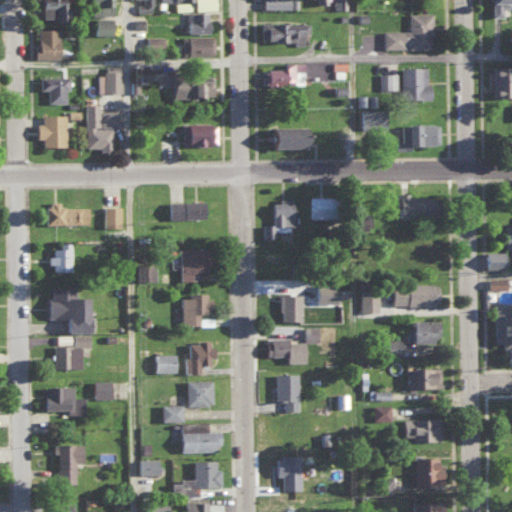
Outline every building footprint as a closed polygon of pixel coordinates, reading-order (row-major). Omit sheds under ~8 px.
[(62,0),(38,0),(38,16),(53,16),(53,20),(62,20),(62,0)] [(109,0),(85,0),(86,15),(110,14),(109,0)] [(148,0),(139,0),(140,3),(135,3),(135,11),(149,11),(148,0)] [(211,0),(191,0),(192,9),(212,8),(211,0)] [(288,8),(288,0),(260,0),(260,7),(288,8)] [(344,8),(343,0),(331,0),(331,8),(344,8)] [(487,0),(487,15),(499,15),(499,5),(506,5),(506,0),(487,0)] [(191,10),(191,1),(173,2),(173,10),(191,10)] [(205,11),(184,11),(184,31),(205,31),(205,11)] [(380,29),(380,47),(400,48),(400,46),(428,46),(428,12),(406,12),(405,30),(380,29)] [(109,17),(92,17),(92,34),(109,33),(109,17)] [(257,22),(258,40),(292,39),(292,44),(301,44),(301,32),(306,31),(306,21),(257,22)] [(57,28),(36,27),(35,44),(31,44),(31,57),(56,58),(57,28)] [(143,48),(159,49),(159,36),(144,35),(143,48)] [(180,35),(180,54),(211,54),(211,35),(180,35)] [(281,68),(262,67),(262,84),(291,84),(291,69),(301,70),(301,61),(281,61),(281,68)] [(120,91),(119,65),(102,66),(102,73),(96,73),(96,92),(120,91)] [(428,97),(427,82),(424,82),(423,65),(399,66),(399,98),(428,97)] [(511,65),(489,65),(488,95),(511,96),(511,88),(511,65)] [(147,78),(147,67),(130,67),(130,79),(147,78)] [(394,89),(395,72),(377,71),(377,88),(394,89)] [(211,74),(169,73),(169,96),(211,96),(211,74)] [(64,74),(37,75),(37,88),(45,88),(45,102),(64,101),(64,74)] [(374,94),(355,93),(355,105),(374,106),(374,94)] [(119,109),(97,109),(97,103),(82,103),(82,147),(97,146),(97,151),(109,150),(109,125),(119,125),(119,109)] [(357,126),(383,127),(383,108),(358,107),(357,126)] [(39,145),(62,145),(62,114),(39,114),(39,123),(33,122),(33,138),(39,138),(39,145)] [(180,122),(180,143),(214,144),(214,122),(180,122)] [(436,143),(436,122),(399,122),(399,141),(393,141),(393,149),(406,149),(406,144),(436,143)] [(268,125),(268,146),(303,145),(302,125),(268,125)] [(406,196),(406,191),(395,191),(396,217),(431,216),(430,195),(406,196)] [(325,194),(305,195),(305,217),(326,216),(325,194)] [(259,237),(271,236),(271,230),(289,230),(289,198),(268,198),(268,223),(259,223),(259,237)] [(201,199),(165,200),(165,217),(201,216),(201,199)] [(43,222),(85,222),(85,205),(56,206),(56,200),(43,200),(43,222)] [(101,226),(117,226),(117,205),(101,205),(101,226)] [(355,227),(367,227),(368,213),(356,213),(355,227)] [(511,251),(511,222),(500,222),(500,245),(511,245),(511,251)] [(69,269),(68,241),(56,241),(56,246),(47,246),(48,270),(69,269)] [(177,279),(192,279),(192,271),(204,270),(203,246),(177,247),(177,279)] [(501,250),(482,251),(482,267),(501,267),(501,250)] [(152,280),(152,261),(133,262),(133,280),(152,280)] [(484,288),(503,288),(503,278),(485,278),(484,288)] [(333,282),(311,283),(311,302),(333,302),(333,282)] [(388,304),(435,303),(435,283),(388,283),(388,304)] [(83,331),(84,295),(71,295),(71,287),(45,287),(44,316),(62,316),(62,331),(83,331)] [(179,325),(211,324),(211,315),(207,315),(207,291),(186,292),(186,296),(178,296),(179,325)] [(376,310),(375,291),(358,291),(358,311),(376,310)] [(277,320),(298,319),(297,293),(276,293),(277,320)] [(499,348),(511,347),(511,303),(490,304),(491,342),(499,342),(499,348)] [(435,319),(406,320),(407,341),(436,340),(435,319)] [(314,341),(314,325),(300,325),(300,340),(314,341)] [(71,345),(86,345),(86,332),(70,333),(71,345)] [(264,354),(283,355),(283,361),(301,362),(301,340),(285,340),(285,337),(264,336),(264,354)] [(399,337),(383,336),(383,354),(398,354),(399,337)] [(196,364),(209,363),(208,340),(185,340),(185,355),(182,355),(182,372),(197,371),(196,364)] [(51,367),(78,366),(78,344),(50,345),(51,367)] [(151,352),(151,371),(173,371),(173,352),(151,352)] [(405,387),(437,387),(438,367),(405,366),(405,387)] [(294,409),(294,372),(271,373),(271,398),(280,398),(280,409),(294,409)] [(90,398),(107,398),(108,379),(91,379),(90,398)] [(209,403),(208,379),(182,379),(183,404),(209,403)] [(70,385),(41,385),(41,408),(64,408),(64,413),(81,413),(81,396),(70,396),(70,385)] [(369,390),(370,398),(387,397),(387,390),(369,390)] [(345,407),(346,393),(333,392),(333,407),(345,407)] [(158,404),(158,420),(180,420),(179,403),(158,404)] [(369,404),(370,421),(388,420),(387,404),(369,404)] [(438,439),(438,417),(400,417),(400,434),(408,434),(409,440),(438,439)] [(215,429),(204,430),(204,426),(176,427),(177,451),(216,449),(215,429)] [(72,462),(78,462),(78,450),(70,450),(70,443),(54,442),(53,482),(72,482),(72,462)] [(296,488),(296,454),(272,455),(272,474),(278,474),(278,488),(296,488)] [(434,456),(410,456),(411,485),(433,484),(433,475),(439,475),(439,464),(434,464),(434,456)] [(155,458),(135,458),(135,473),(155,473),(155,458)] [(213,460),(190,459),(190,480),(168,479),(168,495),(194,495),(194,485),(217,486),(217,468),(213,468),(213,460)] [(389,492),(388,476),(376,477),(377,493),(389,492)] [(407,511),(437,511),(438,501),(408,500),(407,511)] [(181,502),(181,511),(187,511),(217,511),(218,501),(181,502)] [(70,511),(70,502),(51,502),(50,511),(70,511)] [(144,511),(164,511),(164,503),(144,503),(144,511)]
